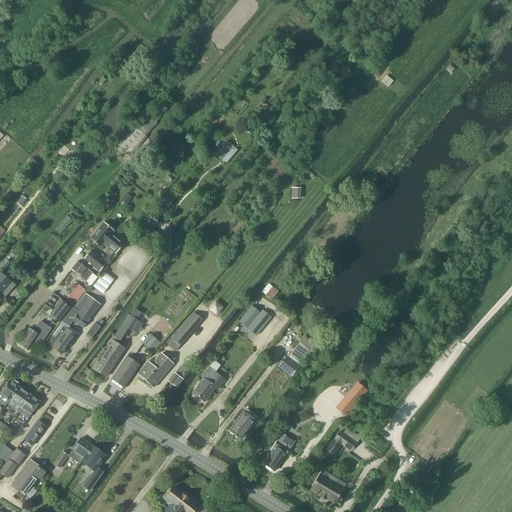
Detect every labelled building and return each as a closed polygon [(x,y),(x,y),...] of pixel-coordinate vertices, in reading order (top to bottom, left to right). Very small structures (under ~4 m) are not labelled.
[(451,74),(455,69),(450,65),(446,70),(451,74)] [(380,84),(388,88),(394,82),(387,76),(380,84)] [(138,129),(135,127),(119,146),(131,156),(147,137),(146,136),(157,123),(149,116),(138,129)] [(222,161),(231,150),(224,143),(214,154),(222,161)] [(291,199),(301,199),(301,188),(292,188),(291,199)] [(127,194),(122,200),(127,204),(132,198),(127,194)] [(167,196),(161,204),(166,208),(172,201),(167,196)] [(68,216),(67,216),(55,230),(60,235),(73,221),(72,220),(75,217),(70,214),(68,216)] [(134,229),(139,222),(132,218),(128,224),(134,229)] [(113,233),(115,231),(104,222),(90,239),(101,248),(103,245),(115,255),(125,243),(113,233)] [(100,273),(106,265),(91,252),(84,260),(100,273)] [(6,257),(0,264),(0,268),(3,271),(11,262),(6,257)] [(78,262),(72,271),(86,282),(93,274),(78,262)] [(0,301),(3,298),(15,285),(0,271),(0,301)] [(262,293),(265,296),(265,297),(271,301),(279,292),(272,287),(269,284),(262,293)] [(72,307),(85,290),(78,285),(65,302),(72,307)] [(73,307),(60,324),(61,325),(63,322),(69,327),(75,319),(85,326),(101,305),(87,294),(76,309),(73,307)] [(61,322),(71,309),(61,301),(51,315),(61,322)] [(246,328),(259,312),(251,306),(239,322),(246,328)] [(255,318),(256,319),(248,329),(256,336),(266,325),(265,324),(270,318),(262,311),(255,318)] [(203,320),(193,312),(166,343),(176,351),(180,346),(180,347),(203,320)] [(107,351),(118,359),(125,348),(118,343),(128,328),(137,334),(143,324),(129,314),(114,337),(116,338),(114,340),(107,351)] [(29,329),(19,344),(28,350),(34,340),(41,344),(51,329),(40,321),(33,332),(29,329)] [(51,339),(48,343),(53,347),(62,355),(78,335),(77,334),(69,327),(63,322),(61,325),(51,338),(51,339)] [(95,323),(86,335),(91,339),(100,327),(95,323)] [(152,352),(160,343),(150,334),(142,343),(152,352)] [(287,360),(285,359),(279,367),(292,377),(310,352),(299,344),(287,360)] [(97,361),(92,369),(96,371),(106,377),(118,359),(107,351),(99,362),(97,361)] [(139,375),(138,375),(154,389),(155,388),(154,388),(174,365),(161,355),(155,363),(151,360),(139,375)] [(127,357),(112,380),(124,388),(140,365),(127,357)] [(203,379),(193,393),(205,402),(215,388),(218,389),(221,384),(225,380),(216,373),(208,367),(201,377),(203,379)] [(183,379),(174,373),(168,381),(178,387),(183,379)] [(10,380),(0,394),(0,398),(7,403),(19,387),(10,380)] [(7,403),(19,412),(31,396),(19,387),(7,403)] [(353,409),(365,393),(359,387),(346,403),(353,409)] [(28,418),(40,402),(31,396),(19,412),(28,418)] [(256,422),(244,412),(230,431),(242,440),(256,422)] [(38,421),(24,440),(32,446),(46,427),(38,421)] [(351,452),(357,443),(343,433),(336,442),(351,452)] [(283,434),(269,456),(264,464),(274,471),(293,441),(283,434)] [(69,456),(63,452),(54,464),(60,468),(68,456),(80,464),(81,462),(93,446),(81,438),(69,456)] [(81,462),(94,471),(83,487),(90,491),(103,472),(98,468),(107,455),(93,446),(81,462)] [(10,459),(18,465),(25,455),(17,449),(10,459)] [(8,459),(0,470),(0,473),(8,479),(17,466),(8,459)] [(38,480),(38,479),(39,481),(46,472),(30,460),(23,469),(38,480)] [(16,478),(20,481),(15,488),(25,496),(38,480),(23,469),(16,478)] [(413,473),(407,481),(415,487),(421,480),(413,473)] [(421,480),(415,487),(421,491),(431,477),(426,473),(421,480)] [(338,480),(329,474),(326,478),(321,475),(311,490),(320,495),(320,496),(325,499),(326,499),(334,504),(343,489),(336,484),(338,480)] [(166,504),(168,506),(163,511),(193,511),(198,507),(174,488),(165,500),(167,502),(166,504)] [(404,511),(411,502),(401,495),(392,509),(389,507),(384,511),(404,511)]
